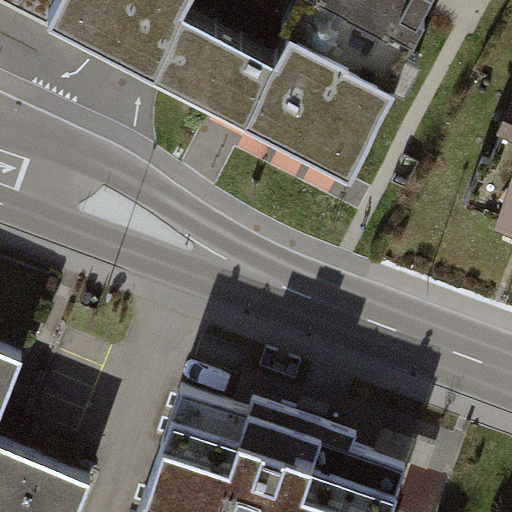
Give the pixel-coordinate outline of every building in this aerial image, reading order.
[(7,0),(48,21),(58,0),(7,0)] [(58,0),(48,21),(356,170),(403,74),(307,27),(298,23),(285,49),(190,2),(190,0),(58,0)] [(319,0),(307,27),(403,74),(436,8),(431,5),(433,0),(319,0)] [(511,106),(491,158),(484,155),(466,199),(511,217),(511,106)] [(0,415),(25,359),(0,348),(0,511),(76,511),(91,480),(0,441),(0,415)] [(391,511),(409,461),(185,379),(135,511),(391,511)]
